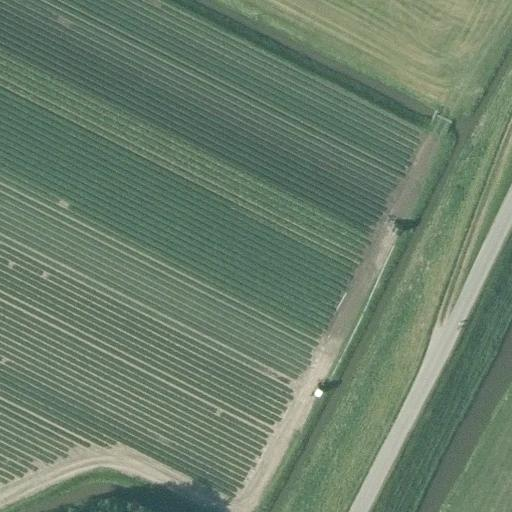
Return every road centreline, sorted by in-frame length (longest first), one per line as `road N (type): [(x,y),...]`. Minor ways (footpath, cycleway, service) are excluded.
road 1 (tertiary): [(359,511),(511,201)]
road 2 (track): [(511,123),(460,239),(430,366)]
